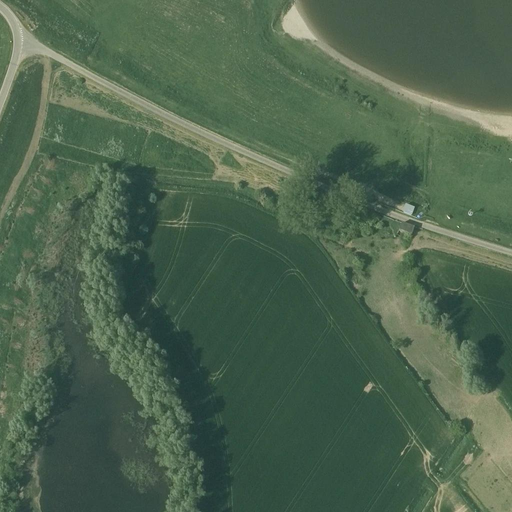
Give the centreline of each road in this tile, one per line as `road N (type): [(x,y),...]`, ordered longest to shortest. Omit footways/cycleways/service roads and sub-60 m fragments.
road 1 (unclassified): [(511,252),(297,177),(172,120),(17,34)]
road 2 (track): [(50,54),(41,128),(0,235)]
